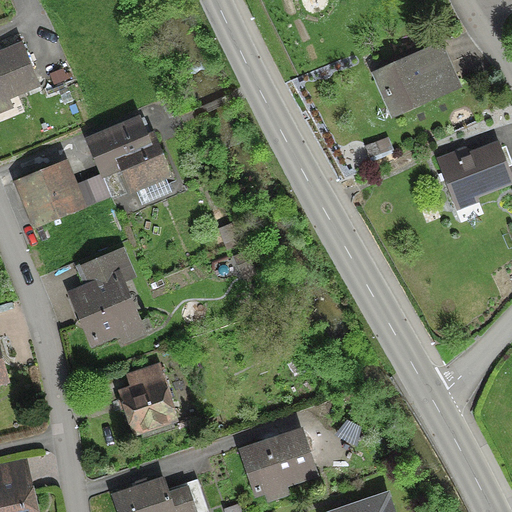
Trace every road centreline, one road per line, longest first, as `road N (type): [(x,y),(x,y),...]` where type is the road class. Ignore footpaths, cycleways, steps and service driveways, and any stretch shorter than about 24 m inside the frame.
road 1 (secondary): [(431,404),(214,0)]
road 2 (residential): [(0,220),(43,332),(72,511)]
road 3 (secondary): [(489,511),(431,404)]
